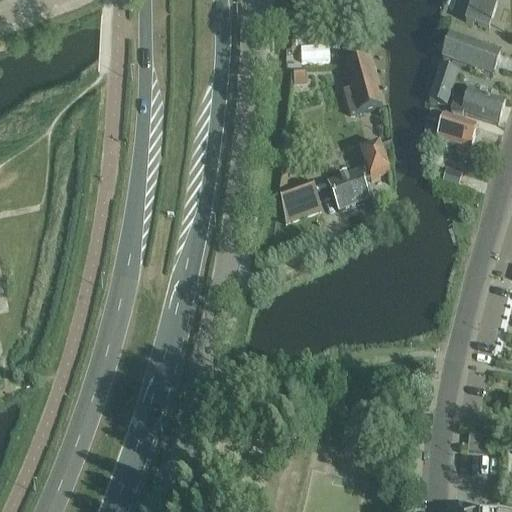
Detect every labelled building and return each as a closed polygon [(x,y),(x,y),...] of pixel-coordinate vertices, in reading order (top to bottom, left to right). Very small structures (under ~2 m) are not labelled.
[(473,0),(471,8),(465,23),(489,31),(494,16),(497,6),(496,6),(498,0),(473,0)] [(443,62),(493,79),(498,63),(501,56),(450,39),(448,46),(443,62)] [(366,50),(342,56),(351,92),(343,94),(350,119),(382,110),(366,50)] [(429,103),(447,109),(458,75),(440,69),(429,103)] [(306,72),(293,72),(294,87),(306,86),(306,72)] [(470,92),(466,107),(455,104),(451,115),(462,119),(464,116),(498,127),(506,104),(470,92)] [(428,125),(442,129),(438,143),(471,153),(478,130),(431,115),(428,125)] [(367,170),(359,173),(328,185),(339,214),(370,201),(364,184),(390,174),(380,148),(361,155),(367,170)] [(447,171),(443,183),(459,188),(463,177),(447,171)] [(276,200),(286,227),(321,214),(311,187),(276,200)]
